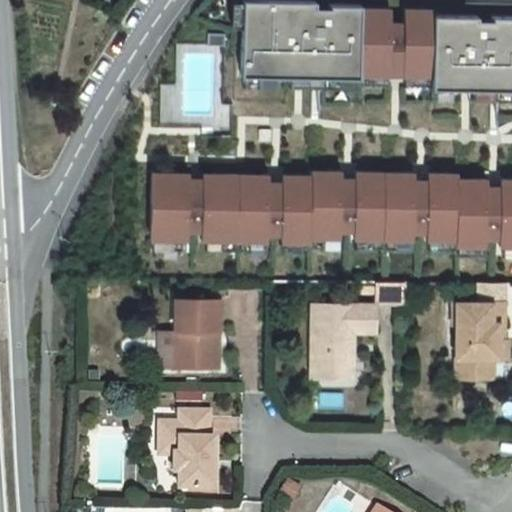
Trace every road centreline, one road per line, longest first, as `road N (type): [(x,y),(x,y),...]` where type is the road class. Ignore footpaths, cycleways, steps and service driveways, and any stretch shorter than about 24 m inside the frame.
road 1 (residential): [(164,0),(44,222),(0,238)]
road 2 (residential): [(252,445),(392,446),(499,511)]
road 3 (secondary): [(13,511),(0,326)]
